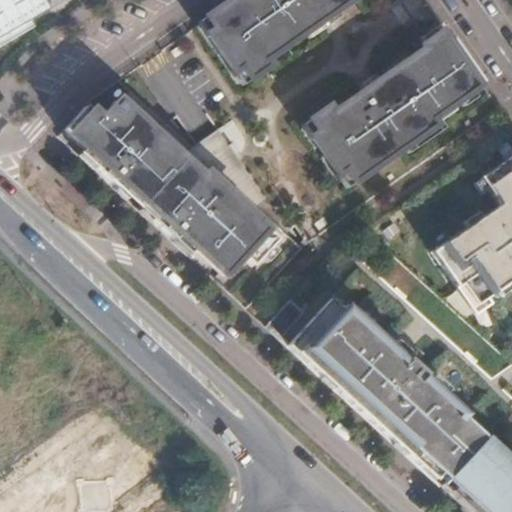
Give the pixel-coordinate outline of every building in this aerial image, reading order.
[(233,0),(206,19),(213,30),(206,34),(233,73),(240,68),(248,80),(268,66),(264,60),(349,0),(233,0)] [(454,99),(480,81),(451,40),(445,45),(439,35),(423,47),(425,50),(332,115),(328,109),(312,121),(320,133),(314,137),(338,171),(344,167),(352,179),(457,106),(454,99)] [(148,221),(171,241),(176,235),(219,274),(238,254),(251,266),(275,240),(204,173),(201,177),(120,104),(104,123),(90,110),(67,136),(102,167),(97,173),(111,187),(112,187),(113,187),(114,188),(115,188),(116,188),(117,188),(118,188),(119,188),(119,187),(120,186),(121,186),(121,185),(154,215),(148,221)] [(511,156),(478,180),(497,207),(429,255),(455,291),(459,287),(474,308),(484,301),(511,281),(511,156)] [(459,287),(455,291),(472,315),(487,305),(484,301),(474,308),(459,287)] [(439,486),(483,439),(462,420),(464,417),(344,307),(340,311),(328,300),(286,347),(439,486)] [(112,430),(104,440),(124,458),(150,429),(130,412),(121,421),(117,417),(108,427),(112,430)] [(511,511),(511,465),(483,439),(439,486),(466,511),(511,511)]
